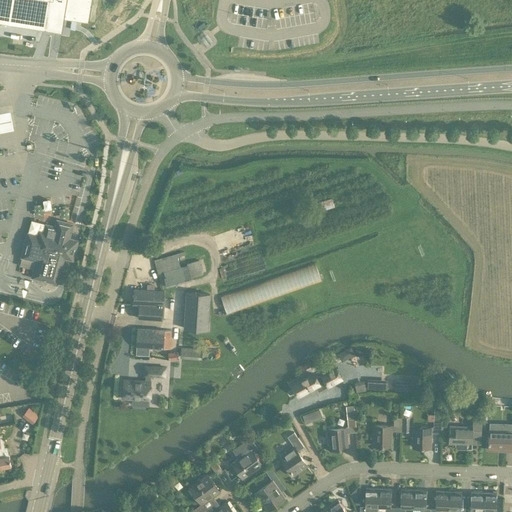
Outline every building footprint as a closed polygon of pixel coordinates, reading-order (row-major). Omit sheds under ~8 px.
[(0,0),(0,15),(61,27),(64,11),(87,15),(89,0),(0,0)] [(10,109),(0,110),(0,129),(14,127),(10,109)] [(334,206),(332,198),(319,201),(322,210),(334,206)] [(73,260),(78,240),(74,239),(69,238),(73,224),(57,219),(55,226),(45,224),(43,231),(38,230),(37,235),(28,232),(19,265),(31,268),(33,260),(36,261),(31,277),(57,284),(58,277),(60,277),(62,272),(60,272),(64,257),(69,259),(73,260)] [(255,220),(239,224),(245,249),(262,245),(255,220)] [(166,286),(191,279),(191,277),(203,274),(199,260),(187,263),(184,252),(153,260),(157,274),(162,273),(166,286)] [(318,263),(221,294),(227,312),(324,281),(318,263)] [(164,290),(154,290),(155,277),(135,276),(134,289),(133,289),(132,304),(138,305),(137,319),(162,320),(164,290)] [(185,292),(183,328),(208,330),(210,293),(185,292)] [(136,346),(136,355),(149,356),(149,347),(163,348),(164,337),(170,337),(171,331),(164,330),(137,328),(136,346)] [(355,347),(356,356),(365,355),(365,346),(355,347)] [(199,358),(199,350),(181,348),(181,356),(199,358)] [(124,380),(123,398),(132,398),(132,404),(147,405),(148,399),(150,381),(149,381),(150,375),(165,376),(165,367),(144,366),(144,375),(145,375),(145,381),(124,380)] [(314,374),(292,385),(298,396),(316,387),(319,391),(327,387),(328,388),(342,380),(335,366),(320,374),(321,375),(316,378),(314,374)] [(367,388),(387,389),(388,379),(367,378),(367,388)] [(356,392),(366,390),(364,380),(354,383),(356,392)] [(427,381),(395,380),(394,390),(426,392),(427,381)] [(32,423),(38,416),(39,415),(29,407),(22,415),(32,423)] [(413,426),(413,446),(431,447),(432,432),(441,433),(442,407),(434,407),(433,414),(433,421),(433,426),(413,426)] [(346,427),(328,429),(330,450),(348,448),(346,433),(356,432),(354,408),(346,409),(347,419),(347,427),(346,427)] [(322,417),(319,409),(302,415),(305,424),(322,417)] [(373,425),(372,445),(391,446),(391,431),(401,431),(401,417),(393,417),(393,425),(391,425),(373,425)] [(455,443),(455,448),(472,449),(472,435),(481,435),(482,420),(473,419),(472,426),(462,426),(462,425),(450,424),(450,434),(449,434),(449,442),(455,443)] [(511,429),(489,429),(489,446),(502,447),(502,450),(511,449),(511,429)] [(287,437),(294,447),(280,457),(293,475),(307,465),(297,451),(303,447),(294,432),(287,437)] [(252,450),(257,447),(250,437),(232,450),(239,458),(232,463),(243,478),(262,464),(252,450)] [(0,467),(11,465),(10,455),(2,457),(0,449),(0,448),(1,449),(0,442),(0,467)] [(214,459),(213,460),(211,457),(207,460),(209,462),(208,463),(216,474),(222,470),(214,459)] [(271,479),(272,479),(277,476),(271,467),(265,471),(271,479)] [(188,486),(201,504),(219,491),(206,473),(188,486)] [(281,491),(272,479),(271,479),(254,492),(267,510),(285,497),(281,491)] [(354,500),(360,493),(360,485),(349,495),(354,500)] [(359,511),(377,511),(378,506),(378,488),(366,488),(365,506),(359,506),(359,511)] [(391,489),(378,488),(378,506),(385,506),(385,511),(389,511),(388,511),(395,511),(395,507),(390,507),(390,506),(391,506),(391,489)] [(413,507),(414,489),(401,489),(400,506),(399,506),(399,508),(395,507),(395,511),(404,511),(405,506),(413,507)] [(427,490),(414,489),(413,507),(420,507),(419,511),(430,511),(431,509),(425,508),(425,507),(426,507),(427,490)] [(448,511),(448,508),(449,491),(436,490),(435,507),(434,507),(434,509),(431,509),(430,511),(448,511)] [(449,491),(448,508),(455,508),(454,511),(465,511),(466,510),(460,510),(460,508),(461,508),(462,491),(449,491)] [(466,510),(465,511),(474,511),(475,509),(483,509),(484,492),(471,492),(470,509),(469,510),(466,510)] [(495,511),(497,492),(484,492),(483,509),(483,511),(495,511)] [(327,506),(331,511),(352,511),(351,511),(346,511),(338,499),(327,506)] [(210,511),(207,507),(203,510),(200,511),(233,511),(226,501),(210,511)]
